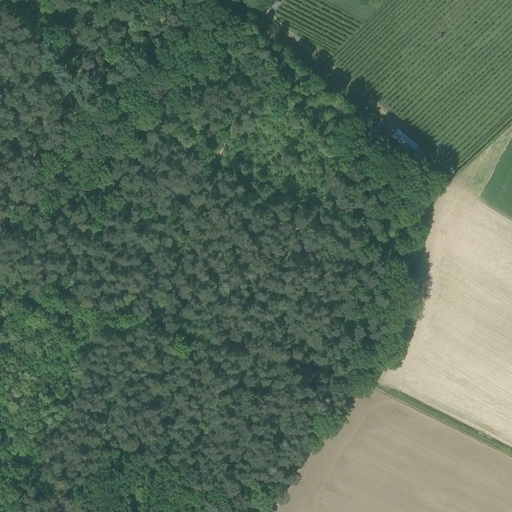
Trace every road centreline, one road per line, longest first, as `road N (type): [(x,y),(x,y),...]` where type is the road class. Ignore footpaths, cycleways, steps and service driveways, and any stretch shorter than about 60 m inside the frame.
road 1 (track): [(0,286),(365,378)]
road 2 (track): [(249,0),(159,57),(93,112),(24,191),(0,234)]
road 3 (track): [(365,378),(265,511)]
road 4 (track): [(365,378),(511,452)]
